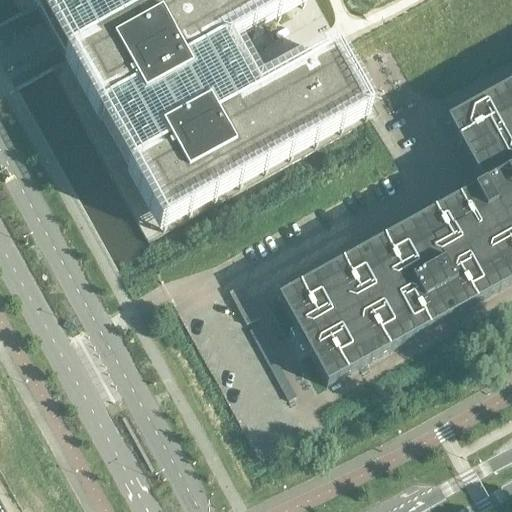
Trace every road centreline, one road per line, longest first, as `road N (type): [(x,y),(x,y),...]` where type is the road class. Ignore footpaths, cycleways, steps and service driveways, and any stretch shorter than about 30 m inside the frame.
road 1 (unclassified): [(191,511),(0,164)]
road 2 (unclassified): [(0,246),(147,511)]
